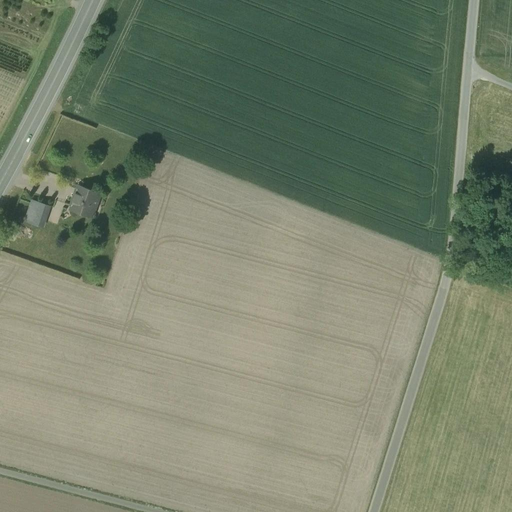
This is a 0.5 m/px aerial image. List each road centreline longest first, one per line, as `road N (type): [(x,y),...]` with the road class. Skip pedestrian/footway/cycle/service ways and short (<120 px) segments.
road 1 (unclassified): [(474,0),(453,254),(374,511)]
road 2 (secondary): [(92,0),(0,181)]
road 3 (unclassified): [(0,471),(156,511)]
